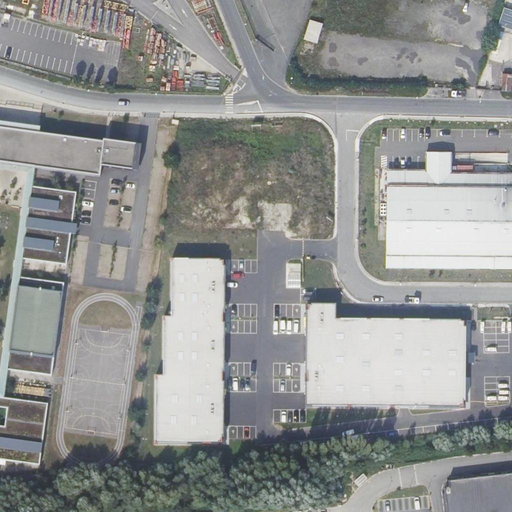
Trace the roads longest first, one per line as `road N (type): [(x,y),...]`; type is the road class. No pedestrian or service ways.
road 1 (residential): [(347,102),(349,273),(384,293),(511,295)]
road 2 (residential): [(276,99),(104,96),(0,71)]
road 3 (unknown): [(280,106),(171,106),(154,99),(137,238)]
road 4 (unknown): [(137,238),(131,284),(91,281),(102,179)]
road 5 (residential): [(511,109),(347,102)]
